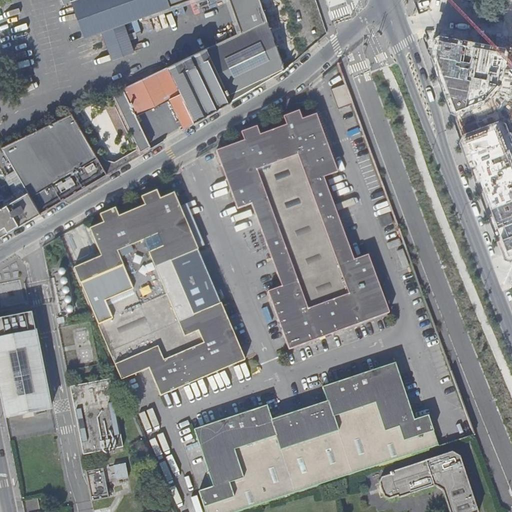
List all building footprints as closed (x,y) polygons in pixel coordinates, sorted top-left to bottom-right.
[(85,38),(191,0),(60,0),(62,5),(70,3),(78,26),(81,26),(85,38)] [(169,99),(182,129),(284,71),(267,21),(124,90),(136,116),(169,99)] [(352,105),(345,85),(331,91),(338,110),(352,105)] [(139,152),(140,152),(149,146),(136,116),(124,90),(113,95),(139,152)] [(0,229),(108,180),(77,112),(73,113),(4,144),(27,194),(0,206),(0,229)] [(285,126),(302,120),(299,112),(282,118),(285,126)] [(316,115),(302,120),(285,126),(259,135),(243,141),(215,151),(237,209),(252,204),(281,286),(267,292),(289,350),(389,313),(368,255),(353,260),(324,177),(337,172),(316,115)] [(240,133),(243,141),(259,135),(256,127),(240,133)] [(0,205),(28,191),(16,169),(4,175),(13,192),(0,198),(0,205)] [(144,205),(160,198),(156,190),(141,197),(144,205)] [(101,256),(74,268),(121,379),(149,368),(161,395),(245,359),(221,302),(193,314),(171,262),(198,250),(174,193),(160,198),(144,205),(119,216),(103,223),(90,229),(101,256)] [(100,215),(103,223),(119,216),(115,208),(100,215)] [(381,228),(392,223),(389,213),(377,218),(381,228)] [(389,250),(401,245),(398,239),(387,243),(389,250)] [(402,268),(409,266),(402,249),(396,251),(402,268)] [(0,319),(0,395),(4,418),(50,409),(31,314),(0,319)] [(200,490),(207,511),(237,511),(439,446),(428,414),(414,418),(395,363),(323,387),(327,400),(272,419),(268,405),(196,429),(214,485),(200,490)] [(83,456),(123,448),(108,380),(69,388),(83,456)] [(380,479),(378,485),(382,498),(386,501),(399,497),(399,498),(433,486),(442,491),(449,511),(476,511),(459,458),(449,454),(390,473),(391,476),(380,479)] [(127,462),(107,465),(109,480),(130,477),(127,462)] [(91,501),(108,498),(103,469),(86,472),(91,501)] [(21,502),(23,511),(39,511),(37,498),(21,502)]
